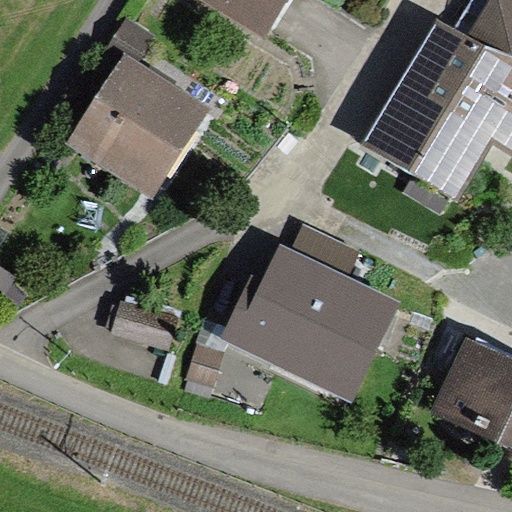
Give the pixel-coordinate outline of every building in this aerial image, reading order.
[(205,0),(260,32),(279,0),(205,0)] [(511,0),(454,0),(440,25),(423,15),(348,145),(447,202),(481,142),(506,157),(511,147),(511,0)] [(158,29),(130,12),(114,37),(130,47),(143,55),(158,29)] [(163,195),(220,102),(143,55),(130,47),(72,140),(163,195)] [(345,194),(361,167),(336,153),(321,179),(345,194)] [(332,382),(373,296),(279,252),(258,298),(247,293),(228,334),(332,382)] [(0,300),(19,273),(0,260),(0,300)] [(175,318),(123,304),(115,333),(167,348),(175,318)] [(216,385),(227,349),(199,340),(187,376),(216,385)] [(511,362),(474,342),(437,413),(511,438),(511,362)]
